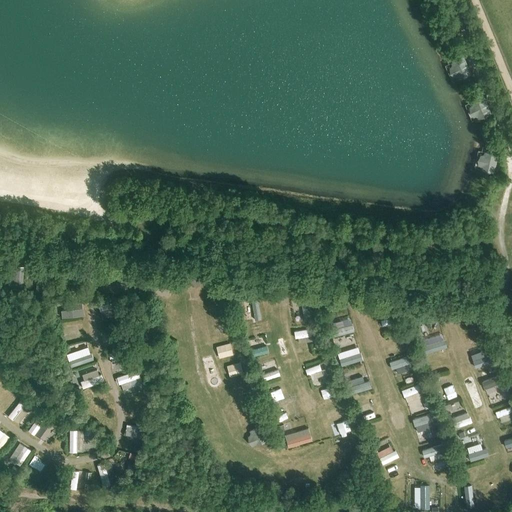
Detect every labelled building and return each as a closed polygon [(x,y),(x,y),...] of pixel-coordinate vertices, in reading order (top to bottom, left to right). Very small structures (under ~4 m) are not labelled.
[(464,57),(445,66),(452,81),(471,73),(464,57)] [(484,97),(465,105),(472,121),(491,112),(484,97)] [(498,155),(478,151),(474,168),(495,172),(498,155)] [(16,266),(15,285),(23,286),(23,266),(16,266)] [(49,291),(51,270),(44,269),(42,291),(49,291)] [(141,277),(140,285),(166,288),(167,280),(141,277)] [(258,300),(257,292),(237,295),(238,302),(258,300)] [(309,297),(301,298),(304,321),(312,320),(309,297)] [(122,301),(100,304),(101,310),(122,307),(122,301)] [(84,315),(83,308),(61,310),(62,317),(84,315)] [(381,319),(382,325),(399,322),(398,316),(381,319)] [(352,323),(330,329),(332,337),(354,331),(352,323)] [(68,328),(70,340),(88,337),(87,325),(68,328)] [(295,337),(311,335),(310,329),(294,331),(295,337)] [(388,347),(406,342),(404,336),(387,341),(388,347)] [(445,340),(424,346),(426,353),(447,347),(445,340)] [(233,341),(219,345),(222,357),(236,353),(233,341)] [(251,356),(268,351),(267,345),(249,350),(251,356)] [(492,345),(471,352),(474,359),(494,352),(492,345)] [(128,355),(127,349),(109,352),(110,358),(128,356),(128,355)] [(364,358),(362,352),(340,358),(342,365),(364,358)] [(74,359),(76,365),(94,359),(91,353),(74,359)] [(396,367),(413,362),(411,356),(394,361),(396,367)] [(308,374),(322,369),(320,363),(306,368),(308,374)] [(280,374),(278,369),(259,375),(261,381),(280,374)] [(120,384),(140,377),(138,370),(117,377),(120,384)] [(83,388),(104,380),(102,374),(85,380),(85,379),(80,381),(83,388)] [(483,382),(486,389),(505,382),(502,374),(483,382)] [(372,387),(370,380),(348,386),(350,393),(372,387)] [(405,397),(423,389),(421,383),(402,390),(405,397)] [(0,386),(0,401),(14,397),(12,391),(8,392),(6,385),(0,386)] [(500,401),(508,398),(505,389),(497,392),(500,401)] [(94,397),(94,416),(105,416),(105,397),(94,397)] [(362,399),(364,405),(371,403),(369,397),(362,399)] [(26,402),(21,398),(8,416),(13,419),(14,419),(26,402)] [(141,398),(127,400),(128,410),(142,408),(141,398)] [(371,410),(367,412),(369,419),(387,413),(382,400),(369,404),(371,410)] [(328,412),(343,407),(341,401),(326,406),(328,412)] [(498,417),(511,411),(511,409),(511,406),(496,411),(498,417)] [(301,409),(281,416),(282,421),(303,415),(301,409)] [(417,424),(437,418),(435,411),(415,418),(417,424)] [(35,434),(46,420),(40,415),(29,430),(35,434)] [(453,422),(455,428),(472,422),(469,416),(468,416),(453,422)] [(127,424),(126,430),(139,432),(140,426),(127,424)] [(254,445),(270,440),(266,424),(249,428),(254,445)] [(4,432),(0,437),(0,446),(8,436),(4,432)] [(312,440),(310,432),(286,439),(288,446),(312,440)] [(14,461),(20,465),(31,449),(25,446),(15,460),(14,461)] [(485,448),(468,453),(470,460),(487,456),(485,448)] [(377,460),(380,466),(401,456),(398,449),(377,460)] [(433,465),(452,457),(449,452),(431,459),(433,465)] [(107,478),(97,463),(92,467),(103,482),(107,478)] [(77,489),(79,471),(73,470),(71,488),(77,489)] [(403,502),(415,503),(417,485),(405,484),(403,502)] [(420,485),(421,510),(429,510),(429,485),(420,485)]
